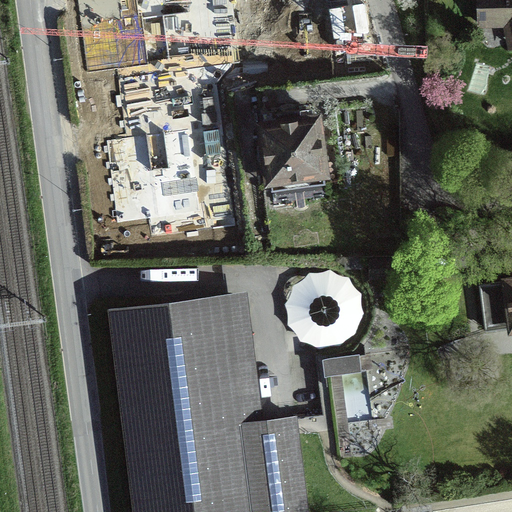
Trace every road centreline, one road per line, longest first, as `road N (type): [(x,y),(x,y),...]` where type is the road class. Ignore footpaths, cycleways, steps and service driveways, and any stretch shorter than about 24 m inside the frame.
road 1 (tertiary): [(29,0),(98,511)]
road 2 (residential): [(382,0),(423,175),(446,200),(511,200)]
